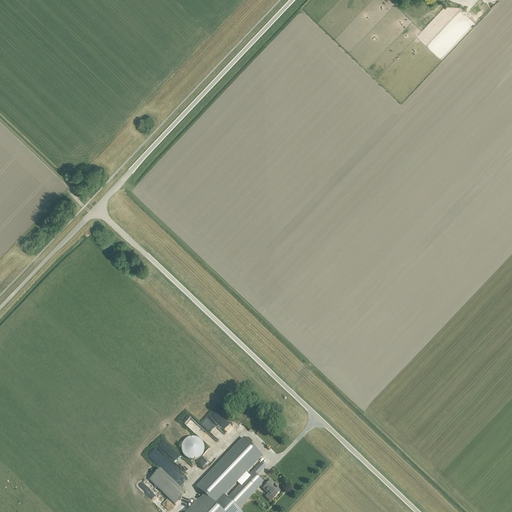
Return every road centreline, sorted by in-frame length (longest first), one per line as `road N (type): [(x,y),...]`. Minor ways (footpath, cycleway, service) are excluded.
road 1 (tertiary): [(418,511),(95,209)]
road 2 (tertiary): [(95,209),(295,0)]
road 3 (unclassified): [(0,310),(95,209)]
